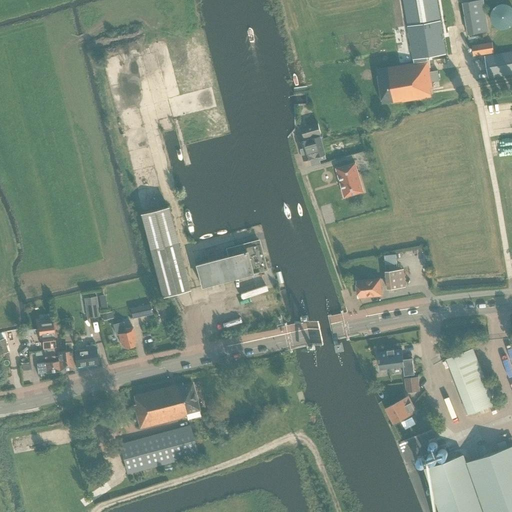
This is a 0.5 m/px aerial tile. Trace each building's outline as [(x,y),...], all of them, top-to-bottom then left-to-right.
[(437,71),(430,72),(428,61),(427,61),(427,57),(446,54),(436,0),(402,0),(413,59),(424,57),(425,61),(376,70),(382,104),(391,102),(391,104),(431,97),(430,89),(432,89),(431,82),(439,81),(437,71)] [(482,0),(475,0),(462,2),(468,34),(488,31),(482,0)] [(505,3),(503,2),(500,3),(498,3),(496,4),(494,6),(492,7),(491,9),(489,12),(489,14),(489,17),(489,19),(489,21),(491,24),(492,26),(494,27),(496,29),(498,30),(500,31),(503,31),(505,31),(508,30),(510,29),(511,27),(511,5),(511,6),(510,4),(508,3),(505,3)] [(471,46),(473,57),(494,53),(492,42),(471,46)] [(511,51),(484,56),(488,78),(511,74),(511,51)] [(211,88),(172,98),(177,117),(216,107),(211,88)] [(321,134),(317,123),(300,128),(304,139),(321,134)] [(360,133),(337,138),(341,154),(364,148),(360,133)] [(313,158),(318,156),(319,161),(326,159),(320,137),(308,141),(298,143),(303,161),(313,158)] [(344,197),(363,192),(355,163),(336,169),(344,197)] [(161,297),(189,290),(167,207),(140,214),(161,297)] [(201,287),(266,269),(258,241),(226,249),(229,257),(196,266),(201,287)] [(386,271),(388,289),(406,287),(404,269),(386,271)] [(372,297),(373,296),(381,295),(380,279),(356,282),(357,296),(360,298),(368,297),(370,298),(372,297)] [(96,296),(84,298),(87,318),(99,316),(96,296)] [(152,314),(150,304),(130,308),(133,318),(152,314)] [(53,332),(52,320),(38,322),(39,334),(42,333),(43,348),(55,347),(53,332)] [(134,346),(133,342),(136,341),(133,327),(130,328),(129,323),(116,326),(121,345),(124,344),(125,348),(134,346)] [(58,352),(59,361),(60,371),(63,370),(74,369),(71,342),(65,343),(66,351),(58,352)] [(73,351),(75,367),(97,364),(96,348),(95,344),(85,346),(86,349),(73,351)] [(53,348),(43,349),(45,360),(55,359),(53,348)] [(387,351),(378,352),(379,359),(378,359),(378,362),(379,361),(380,369),(403,366),(404,376),(414,375),(412,358),(402,360),(401,349),(394,350),(394,349),(387,350),(387,351)] [(446,361),(469,416),(495,405),(472,350),(446,361)] [(46,372),(46,373),(60,371),(59,361),(36,364),(38,374),(46,372)] [(406,393),(418,391),(416,377),(404,379),(406,393)] [(187,416),(186,414),(199,411),(192,383),(183,385),(182,383),(133,396),(136,405),(133,405),(140,429),(187,416)] [(386,408),(394,423),(415,411),(408,397),(386,408)] [(119,444),(127,473),(197,455),(189,425),(119,444)] [(503,511),(511,509),(511,445),(465,462),(463,455),(462,455),(460,452),(447,456),(449,460),(425,468),(439,511),(503,511)]
